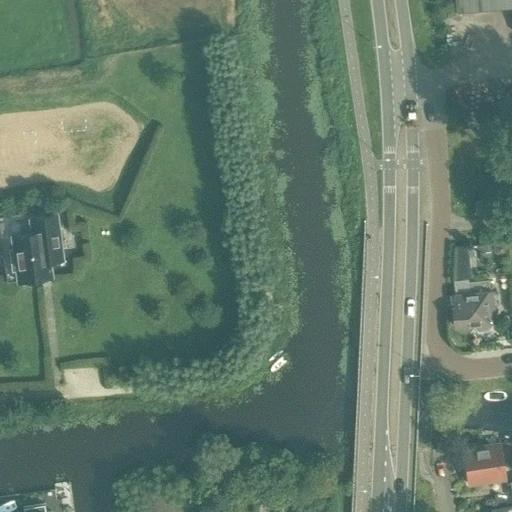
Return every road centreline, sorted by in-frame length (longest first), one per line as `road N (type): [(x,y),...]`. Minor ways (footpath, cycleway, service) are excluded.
road 1 (primary): [(389,476),(401,451),(413,249),(409,89)]
road 2 (primary): [(386,89),(379,425),(389,476)]
road 3 (unclassified): [(437,355),(430,88),(409,89)]
